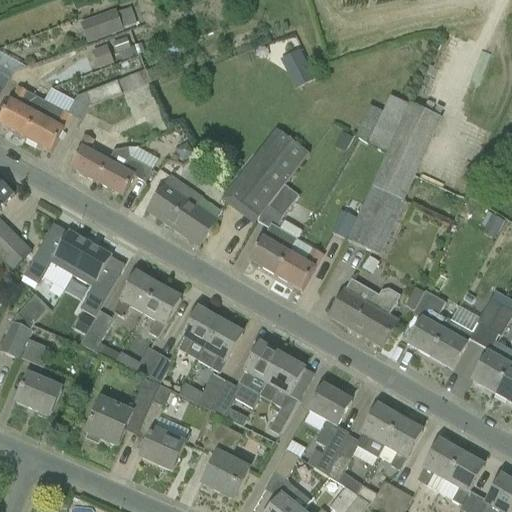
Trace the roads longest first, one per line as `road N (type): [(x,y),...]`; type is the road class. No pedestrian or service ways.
road 1 (unclassified): [(511,450),(0,158)]
road 2 (residential): [(152,511),(31,460)]
